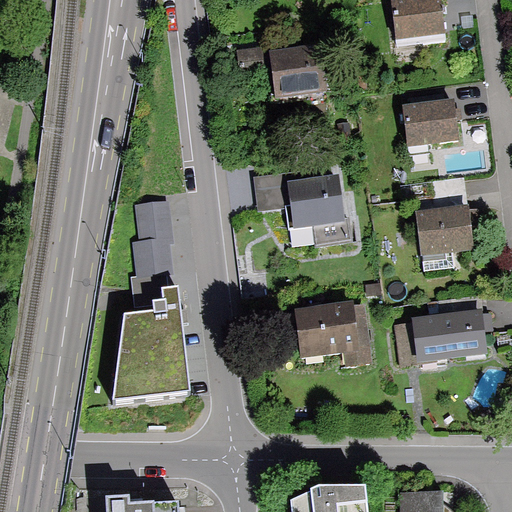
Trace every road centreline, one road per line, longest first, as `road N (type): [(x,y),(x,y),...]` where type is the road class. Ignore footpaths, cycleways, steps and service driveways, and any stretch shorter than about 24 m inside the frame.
road 1 (primary): [(34,511),(116,0)]
road 2 (residential): [(233,462),(184,0)]
road 3 (residential): [(233,462),(491,465)]
road 4 (residential): [(0,457),(233,462)]
road 5 (residential): [(511,217),(489,0)]
